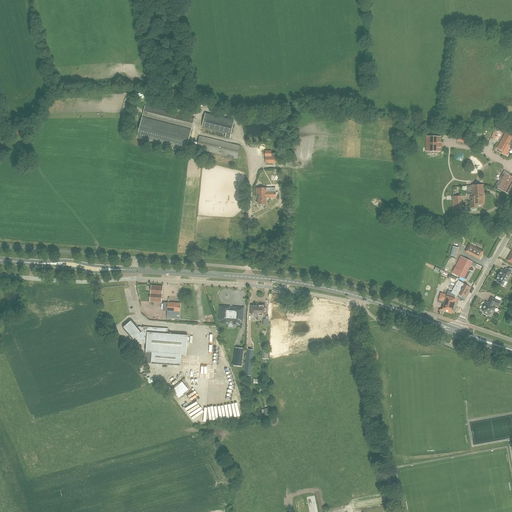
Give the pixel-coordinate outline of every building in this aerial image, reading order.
[(142,117),(191,130),(194,118),(145,106),(142,117)] [(230,135),(234,121),(205,113),(201,127),(226,134),(225,137),(230,138),(230,135)] [(191,130),(142,117),(137,138),(186,151),(191,130)] [(502,132),(498,129),(496,128),(491,137),(497,140),(502,132)] [(511,149),(511,133),(507,131),(497,148),(504,152),(508,145),(509,145),(508,147),(511,149)] [(196,148),(237,158),(240,147),(199,136),(196,148)] [(440,136),(426,136),(426,151),(440,151),(440,147),(439,147),(439,143),(440,143),(440,136)] [(275,154),(271,154),(271,151),(265,151),(265,163),(275,163),(275,157),(275,154)] [(511,177),(506,174),(498,188),(509,194),(511,188),(511,177)] [(466,186),(466,192),(472,192),(472,194),(472,197),(471,197),(471,200),(471,208),(476,207),(476,204),(484,203),(484,196),(484,192),(484,190),(484,188),(483,186),(483,185),(471,185),(471,186),(466,186)] [(257,198),(258,198),(258,204),(266,204),(266,198),(275,198),(275,192),(266,192),(266,188),(257,188),(257,198)] [(453,196),(452,196),(452,197),(452,205),(461,204),(461,196),(459,196),(453,196)] [(446,200),(438,200),(438,208),(451,208),(451,206),(451,201),(446,201),(446,200)] [(453,246),(457,248),(464,252),(464,253),(466,250),(466,249),(467,248),(469,245),(465,243),(461,241),(462,241),(457,238),(454,244),(453,246)] [(464,262),(458,274),(463,277),(470,265),(464,262)] [(498,277),(496,281),(497,282),(496,283),(500,285),(501,284),(503,285),(505,286),(507,282),(506,281),(511,271),(506,268),(504,271),(502,270),(500,274),(499,273),(497,276),(498,277)] [(452,292),(451,293),(455,295),(456,296),(458,293),(465,297),(466,296),(470,290),(470,288),(463,284),(458,281),(452,292)] [(162,287),(151,286),(150,301),(161,302),(162,287)] [(441,293),(438,302),(443,304),(443,305),(444,305),(442,310),(451,313),(452,311),(453,306),(452,305),(454,298),(454,297),(455,295),(451,293),(452,292),(448,291),(447,295),(441,293)] [(486,302),(483,307),(484,308),(482,311),(484,312),(483,313),(487,315),(488,314),(490,316),(492,312),(492,313),(495,307),(493,306),(494,304),(498,306),(500,303),(492,298),(488,303),(486,302)] [(309,322),(319,323),(321,311),(339,314),(340,305),(311,300),(309,308),(311,308),(309,322)] [(180,303),(168,303),(167,316),(179,317),(180,303)] [(265,308),(265,305),(262,305),(262,304),(258,304),(258,305),(258,306),(258,315),(257,317),(258,317),(261,317),(263,316),(266,316),(266,308),(265,308)] [(242,321),(243,308),(234,308),(234,310),(229,309),(229,307),(223,307),(220,309),(220,319),(222,319),(222,323),(229,324),(233,324),(239,325),(240,321),(242,321)] [(121,327),(127,321),(124,319),(118,325),(121,327)] [(287,355),(288,319),(271,319),(270,354),(287,355)] [(168,329),(163,329),(142,327),(140,330),(132,320),(123,328),(133,340),(135,338),(139,343),(146,344),(146,351),(152,352),(151,363),(180,365),(181,354),(186,354),(188,335),(168,333),(168,329)] [(307,326),(292,326),(292,335),(307,335),(307,326)] [(290,347),(305,347),(306,338),(290,338),(290,347)] [(235,348),(233,366),(241,367),(243,349),(235,348)] [(247,349),(243,375),(250,376),(253,350),(247,349)] [(179,398),(189,390),(182,381),(172,389),(179,398)]
